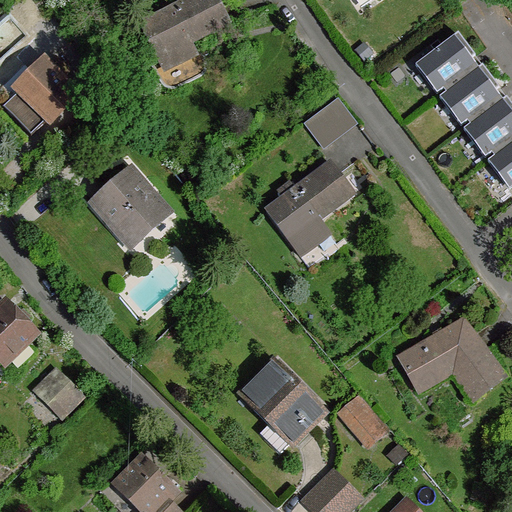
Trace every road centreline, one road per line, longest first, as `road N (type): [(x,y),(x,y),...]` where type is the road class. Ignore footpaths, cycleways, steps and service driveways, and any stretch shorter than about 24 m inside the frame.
road 1 (residential): [(0,230),(74,331),(257,511)]
road 2 (residential): [(511,298),(285,0)]
